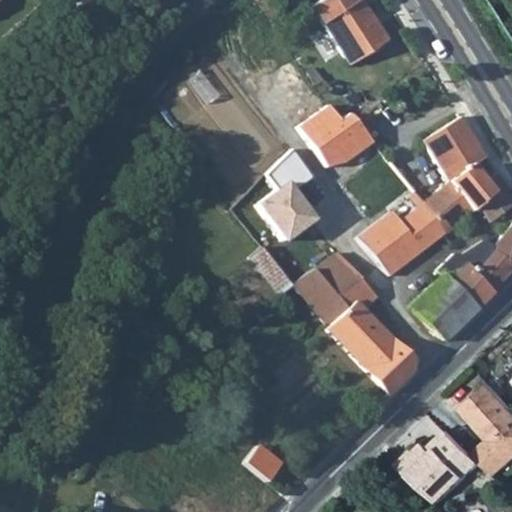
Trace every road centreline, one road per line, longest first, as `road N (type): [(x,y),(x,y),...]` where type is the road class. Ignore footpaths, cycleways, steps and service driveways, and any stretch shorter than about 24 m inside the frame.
road 1 (residential): [(294,511),(511,300)]
road 2 (secondary): [(417,0),(511,146)]
road 3 (secondary): [(511,102),(447,0)]
